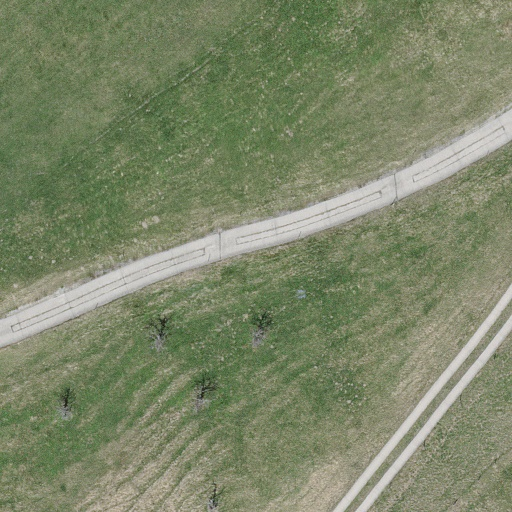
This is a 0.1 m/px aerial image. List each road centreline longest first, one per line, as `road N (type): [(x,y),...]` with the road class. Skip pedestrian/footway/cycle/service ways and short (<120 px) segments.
road 1 (track): [(511,135),(391,205),(227,253),(0,340)]
road 2 (track): [(511,309),(350,511)]
